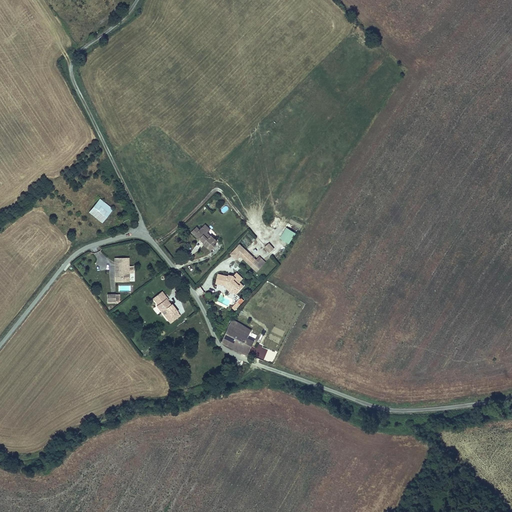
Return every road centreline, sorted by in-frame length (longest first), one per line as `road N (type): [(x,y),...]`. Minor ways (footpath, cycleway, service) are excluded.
road 1 (unclassified): [(146,233),(228,352),(391,410),(511,396)]
road 2 (unclassified): [(137,0),(76,53),(70,69),(146,233)]
road 3 (unclassified): [(146,233),(73,255),(0,345)]
